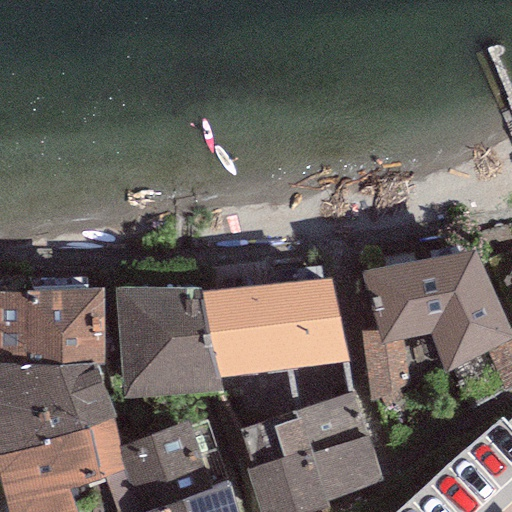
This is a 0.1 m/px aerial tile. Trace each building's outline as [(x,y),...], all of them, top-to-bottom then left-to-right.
[(474,252),(360,270),(378,331),(361,331),(370,403),(411,399),(403,340),(430,334),(444,375),(488,352),(511,339),(511,334),(510,330),(474,252)] [(330,278),(203,293),(220,379),(349,360),(330,278)] [(194,288),(115,287),(125,399),(212,390),(221,391),(220,379),(203,293),(203,286),(194,288)] [(102,288),(25,291),(25,365),(94,364),(104,364),(102,288)] [(25,291),(0,291),(0,363),(25,365),(25,291)] [(511,328),(510,330),(511,334),(511,339),(488,352),(505,389),(511,385),(511,328)] [(94,364),(25,365),(0,363),(0,454),(49,444),(49,439),(113,421),(116,417),(94,364)] [(356,392),(296,412),(330,511),(354,511),(388,498),(356,392)] [(330,511),(296,412),(240,430),(253,467),(244,469),(259,511),(330,511)] [(119,445),(113,421),(49,439),(49,444),(0,454),(0,484),(6,511),(76,511),(69,489),(104,477),(124,469),(116,446),(119,445)] [(119,445),(116,446),(124,469),(135,504),(207,482),(189,423),(119,445)] [(511,427),(505,423),(474,462),(511,491),(511,489),(511,427)] [(104,477),(115,511),(138,511),(135,504),(124,469),(104,477)] [(150,511),(236,511),(228,482),(150,511)]
